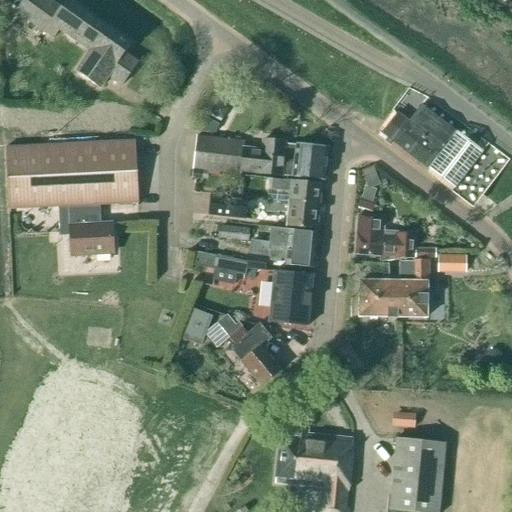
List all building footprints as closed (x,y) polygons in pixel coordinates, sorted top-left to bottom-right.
[(76,71),(90,81),(101,88),(109,77),(123,86),(139,63),(125,54),(132,45),(67,0),(66,0),(61,8),(49,0),(17,0),(12,8),(54,38),(60,30),(89,51),(76,71)] [(222,120),(228,109),(216,103),(211,114),(221,120),(222,120)] [(420,105),(408,121),(397,112),(381,134),(452,188),(480,150),(420,105)] [(202,110),(190,131),(214,134),(221,120),(211,114),(202,110)] [(242,172),(288,177),(290,160),(284,159),(286,144),(286,143),(264,141),(263,151),(244,149),(245,143),(197,137),(193,170),(207,172),(242,175),(242,172)] [(71,233),(72,254),(112,252),(111,222),(98,223),(98,204),(139,202),(136,140),(6,146),(9,207),(59,205),(60,234),(71,233)] [(284,159),(290,160),(288,177),(325,181),(328,148),(297,144),(297,145),(286,144),(284,159)] [(366,168),(369,187),(385,184),(381,165),(366,168)] [(193,170),(192,178),(206,179),(207,172),(193,170)] [(269,190),(268,201),(320,206),(322,184),(273,180),(272,190),(269,190)] [(358,207),(373,213),(378,198),(363,192),(358,207)] [(209,215),(245,219),(248,199),(212,195),(209,215)] [(318,230),(320,206),(268,201),(267,212),(278,213),(278,212),(288,213),(287,227),(318,230)] [(381,257),(381,262),(388,262),(415,259),(415,251),(415,234),(385,232),(386,216),(358,214),(355,255),(381,257)] [(218,238),(248,242),(250,225),(219,222),(218,238)] [(269,245),(258,244),(257,248),(288,251),(289,247),(316,250),(317,233),(271,228),(269,245)] [(288,251),(257,248),(258,244),(253,243),(252,255),(270,257),(270,261),(281,263),(281,260),(287,260),(286,266),(314,269),(316,250),(289,247),(288,251)] [(435,261),(435,252),(415,251),(415,259),(415,260),(429,261),(435,261)] [(193,265),(215,269),(216,269),(218,257),(196,253),(193,265)] [(218,257),(216,269),(215,269),(212,280),(234,285),(236,274),(245,276),(247,269),(265,270),(267,257),(247,255),(246,263),(218,257)] [(438,256),(438,272),(464,273),(465,257),(438,256)] [(399,280),(398,318),(427,318),(429,261),(415,260),(410,260),(410,280),(399,280)] [(388,262),(381,262),(381,265),(372,264),(372,272),(384,273),(384,282),(360,281),(360,317),(398,318),(399,280),(388,280),(388,262)] [(274,272),(269,323),(308,327),(313,276),(274,272)] [(184,332),(203,339),(212,317),(193,310),(184,332)] [(238,323),(235,326),(227,316),(217,325),(228,338),(230,337),(241,327),(238,323)] [(231,347),(262,386),(282,370),(262,345),(270,338),(259,325),(248,334),(242,327),(241,327),(230,337),(235,344),(231,347)] [(361,365),(349,344),(337,351),(349,372),(361,365)] [(486,362),(491,366),(497,366),(501,361),(500,355),(496,350),(490,351),(485,356),(486,362)] [(414,429),(415,415),(405,414),(404,428),(414,429)] [(318,511),(344,511),(346,489),(348,489),(353,438),(305,433),(306,426),(307,426),(307,419),(298,418),(296,432),(295,437),(280,435),(275,481),(322,486),(318,511)] [(414,511),(438,511),(445,443),(396,437),(390,509),(414,511)]
